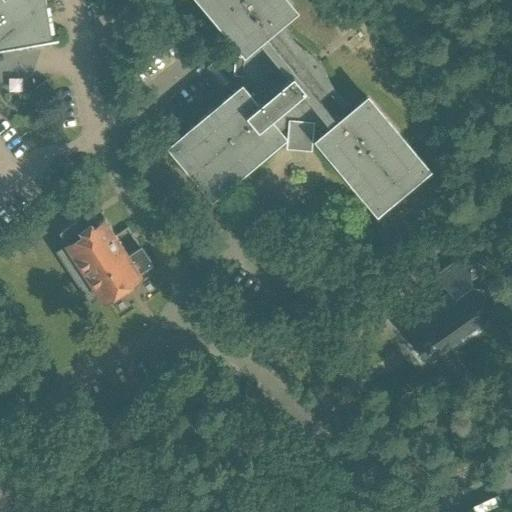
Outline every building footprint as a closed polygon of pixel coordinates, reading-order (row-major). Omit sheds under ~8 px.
[(0,0),(0,33),(5,32),(7,46),(25,43),(57,37),(57,36),(52,37),(51,33),(48,17),(48,16),(45,0),(0,0)] [(354,107),(349,104),(346,102),(339,96),(336,92),(333,89),(331,85),(328,81),(327,77),(322,69),(320,65),(314,58),(311,55),(307,52),(300,47),(296,44),(293,41),(290,37),(287,34),(285,30),(282,26),(280,22),(279,17),(291,7),(285,0),(205,0),(244,46),(240,85),(172,142),(212,189),(280,132),(278,130),(285,125),(293,125),(292,136),(307,138),(308,126),(315,127),(321,134),(319,136),(376,204),(423,165),(366,97),(354,107)] [(108,4),(92,7),(96,28),(104,72),(123,68),(115,25),(112,3),(108,4)] [(48,81),(46,79),(36,87),(44,97),(54,89),(52,86),(48,81)] [(97,221),(89,209),(60,228),(68,240),(67,240),(68,241),(56,249),(90,301),(102,293),(103,294),(120,283),(120,284),(129,278),(128,278),(139,271),(139,270),(151,262),(141,246),(128,254),(103,216),(97,221)] [(430,246),(436,236),(431,232),(424,234),(420,240),(430,246)] [(471,286),(471,278),(474,276),(478,274),(481,271),(484,269),(484,267),(484,266),(484,265),(480,262),(476,260),(472,259),(469,258),(468,247),(433,273),(450,290),(423,310),(422,309),(402,323),(414,339),(410,342),(417,352),(422,349),(433,365),(436,363),(446,378),(464,366),(452,349),(489,322),(485,315),(485,313),(491,309),(494,297),(486,286),(474,284),(471,286)] [(202,381),(189,379),(179,378),(176,398),(199,401),(202,381)]
